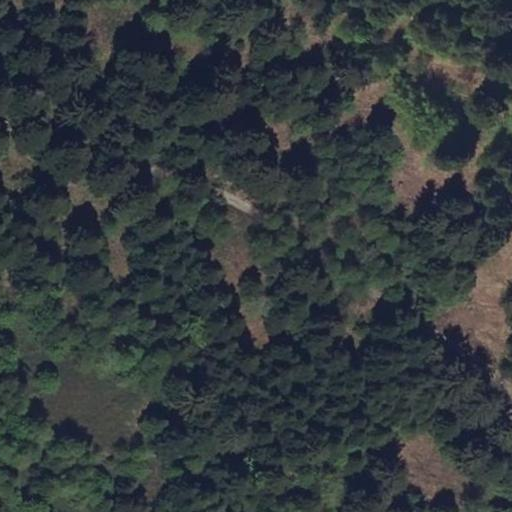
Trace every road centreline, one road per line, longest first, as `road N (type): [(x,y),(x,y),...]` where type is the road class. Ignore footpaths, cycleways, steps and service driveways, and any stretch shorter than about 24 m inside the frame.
road 1 (track): [(0,143),(265,214),(511,392)]
road 2 (track): [(450,511),(286,474),(0,461)]
